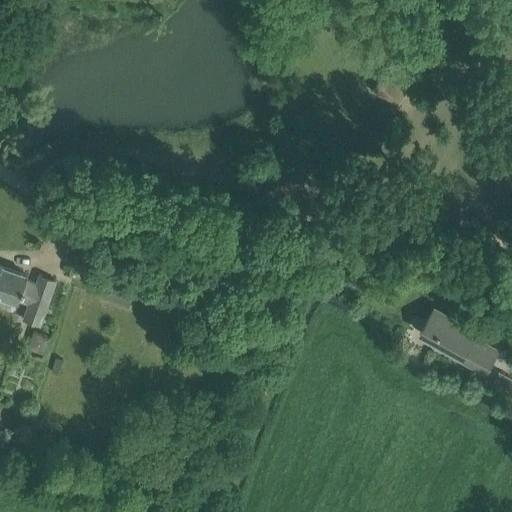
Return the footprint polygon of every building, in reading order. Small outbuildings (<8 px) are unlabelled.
[(372,89),(390,104),(394,107),(405,94),(401,91),(383,76),(372,89)] [(40,326),(56,281),(39,274),(36,284),(26,280),(27,275),(0,265),(0,295),(18,302),(18,300),(29,304),(23,320),(40,326)] [(109,280),(103,297),(127,305),(133,288),(109,280)] [(485,373),(498,350),(473,336),(476,331),(446,314),(444,317),(432,311),(420,333),(435,341),(433,344),(485,373)] [(506,391),(511,381),(499,375),(494,385),(506,391)]
